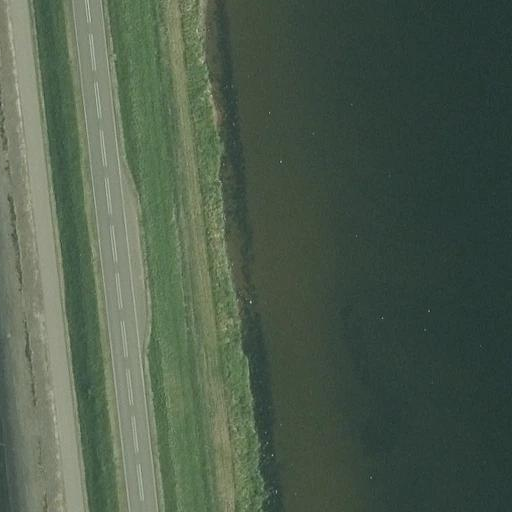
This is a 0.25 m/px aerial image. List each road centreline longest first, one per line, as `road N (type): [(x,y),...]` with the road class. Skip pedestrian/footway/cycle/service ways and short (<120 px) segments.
road 1 (trunk): [(143,511),(85,0)]
road 2 (unclassified): [(78,511),(23,0)]
